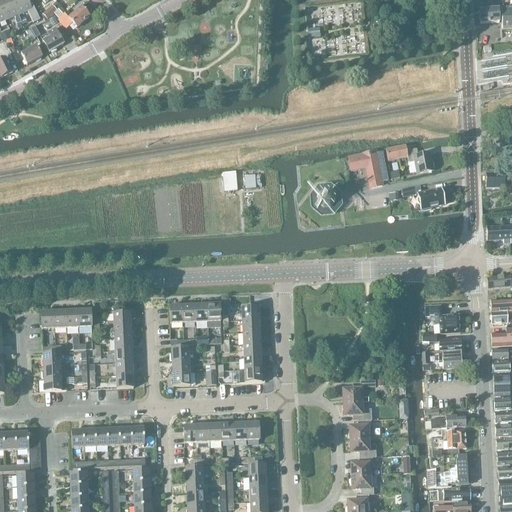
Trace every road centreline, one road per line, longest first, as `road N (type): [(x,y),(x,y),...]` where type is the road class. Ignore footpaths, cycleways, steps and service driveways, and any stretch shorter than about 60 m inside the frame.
road 1 (tertiary): [(0,285),(282,273)]
road 2 (residential): [(489,511),(469,266)]
road 3 (tertiary): [(282,273),(469,266)]
road 4 (residential): [(292,511),(330,500),(338,449),(335,420),(323,403),(287,401)]
road 5 (tertiary): [(470,146),(463,0)]
road 6 (unclassified): [(0,97),(119,27)]
road 7 (residential): [(152,408),(287,401)]
road 8 (residential): [(24,414),(152,408)]
road 9 (residential): [(287,401),(282,273)]
road 10 (tertiary): [(469,266),(470,146)]
